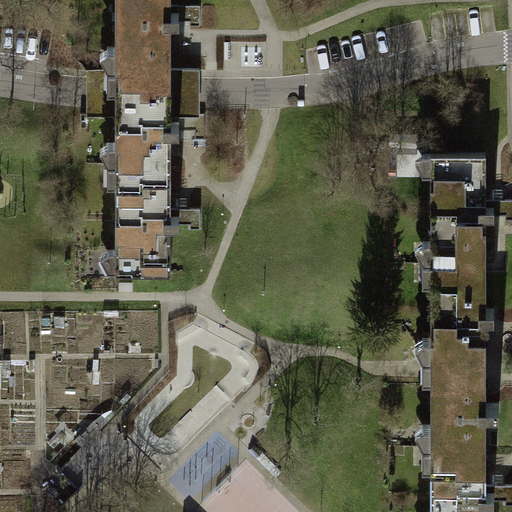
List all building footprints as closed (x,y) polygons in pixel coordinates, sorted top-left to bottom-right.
[(171,0),(112,0),(111,83),(170,84),(171,0)] [(170,84),(111,83),(111,181),(170,181),(170,84)] [(420,146),(419,251),(484,250),(485,146),(420,146)] [(171,181),(112,181),(112,279),(171,279),(171,181)] [(420,251),(419,357),(484,355),(484,251),(420,251)] [(419,357),(420,461),(484,460),(484,355),(419,357)] [(420,461),(419,511),(484,511),(484,460),(420,461)]
